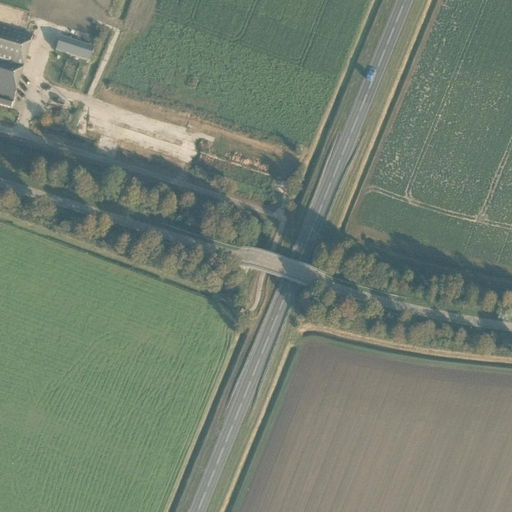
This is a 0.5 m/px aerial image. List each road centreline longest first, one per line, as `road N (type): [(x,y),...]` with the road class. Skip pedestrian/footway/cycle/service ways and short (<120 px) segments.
road 1 (trunk): [(197,511),(403,0)]
road 2 (tertiary): [(511,326),(319,284),(0,185)]
road 3 (unclassified): [(279,218),(0,129)]
